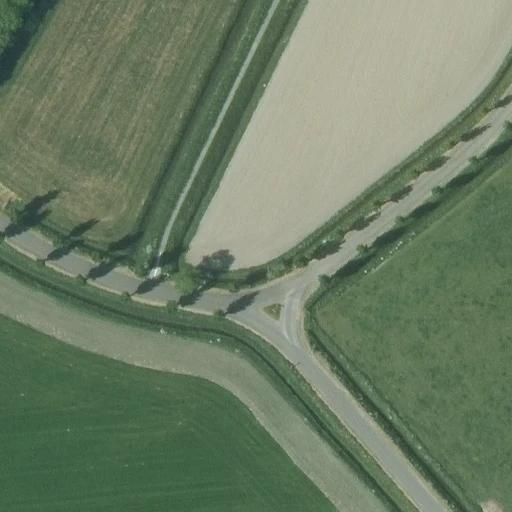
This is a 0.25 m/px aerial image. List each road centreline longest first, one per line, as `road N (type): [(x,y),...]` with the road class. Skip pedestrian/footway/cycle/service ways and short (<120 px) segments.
road 1 (tertiary): [(297,288),(511,107)]
road 2 (tertiary): [(0,226),(102,279),(238,307)]
road 3 (unclassified): [(433,511),(292,352)]
